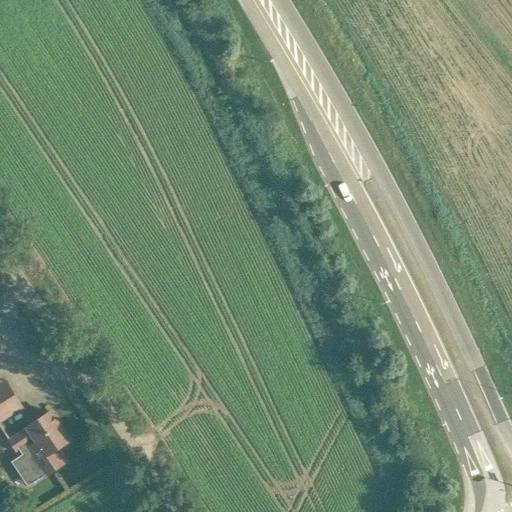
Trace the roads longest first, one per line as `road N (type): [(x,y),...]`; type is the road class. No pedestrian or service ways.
road 1 (primary): [(244,0),(388,253),(481,471),(487,511)]
road 2 (primary): [(511,442),(380,168),(280,0)]
road 3 (unclassified): [(181,511),(0,241)]
